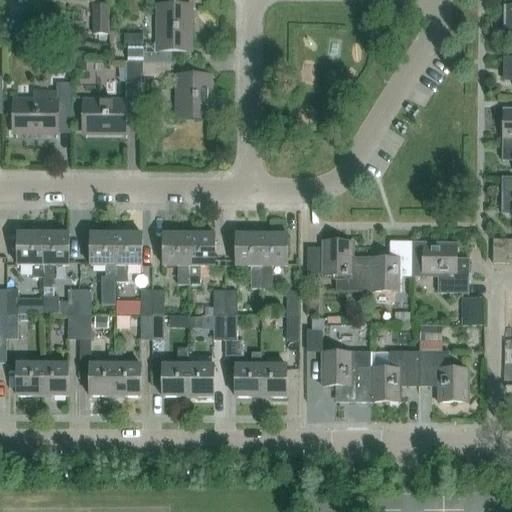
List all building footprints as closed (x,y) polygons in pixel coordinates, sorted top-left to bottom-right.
[(107,36),(107,8),(92,8),(92,36),(107,36)] [(511,35),(511,8),(503,8),(503,35),(511,35)] [(170,50),(194,51),(195,10),(155,9),(154,46),(142,45),(142,36),(123,36),(123,49),(127,49),(127,64),(142,64),(170,65),(170,50)] [(14,43),(35,43),(36,25),(14,24),(14,43)] [(86,57),(72,57),(72,72),(86,73),(86,57)] [(511,60),(502,61),(502,81),(511,81),(511,60)] [(85,138),(125,139),(125,120),(140,120),(141,83),(141,78),(142,78),(142,64),(127,64),(126,64),(126,83),(126,99),(86,98),(85,138)] [(170,78),(170,65),(142,64),(142,78),(170,78)] [(213,78),(174,77),(174,118),(213,118),(213,78)] [(33,99),(16,99),(16,139),(56,138),(55,119),(70,119),(70,85),(56,85),(56,93),(33,93),(33,99)] [(511,114),(502,114),(502,141),(511,141),(511,114)] [(511,141),(502,141),(502,154),(511,153),(511,141)] [(511,180),(502,181),(501,218),(511,217),(511,180)] [(33,279),(42,279),(43,235),(17,235),(17,267),(33,267),(33,279)] [(68,235),(43,235),(42,279),(42,289),(53,289),(53,268),(68,268),(68,235)] [(90,268),(114,268),(115,236),(90,235),(90,268)] [(141,236),(115,236),(114,268),(140,269),(141,236)] [(187,287),(188,236),(163,236),(163,268),(177,268),(177,287),(187,287)] [(213,237),(188,236),(187,287),(199,287),(199,268),(213,268),(213,237)] [(250,291),(260,291),(261,237),(235,237),(235,268),(250,268),(250,291)] [(286,237),(261,237),(260,291),(271,291),(272,269),(286,269),(286,237)] [(494,266),(506,266),(507,242),(494,242),(494,266)] [(409,277),(409,244),(396,244),(396,261),(370,261),(370,294),(399,294),(400,277),(409,277)] [(409,244),(409,277),(423,277),(423,275),(437,275),(437,293),(466,294),(466,261),(455,261),(455,247),(423,247),(423,244),(409,244)] [(370,294),(370,261),(350,261),(350,245),(322,245),(322,276),(335,276),(335,294),(370,294)] [(105,279),(101,279),(101,307),(115,307),(115,279),(105,279)] [(5,316),(17,317),(17,292),(5,292),(5,316)] [(66,293),(66,305),(58,305),(58,317),(66,317),(78,317),(78,293),(66,293)] [(78,293),(78,317),(90,317),(90,293),(78,293)] [(140,293),(140,317),(151,317),(151,293),(140,293)] [(151,317),(163,318),(163,293),(151,293),(151,317)] [(224,294),(213,294),(213,310),(213,318),(224,318),(224,294)] [(235,294),(224,294),(224,318),(236,318),(235,294)] [(285,319),(296,319),(296,294),(285,294),(285,319)] [(485,302),(469,301),(468,328),(485,328),(485,302)] [(127,317),(127,303),(117,303),(116,317),(127,317)] [(42,305),(27,304),(27,315),(41,316),(42,305)] [(16,342),(17,317),(5,316),(5,342),(16,342)] [(66,342),(77,342),(78,317),(66,317),(66,342)] [(90,317),(78,317),(77,342),(89,342),(90,317)] [(109,318),(95,317),(94,330),(108,331),(109,318)] [(139,342),(151,342),(151,317),(140,317),(139,342)] [(163,318),(151,317),(151,342),(163,343),(163,318)] [(224,318),(213,318),(213,343),(223,343),(224,318)] [(236,318),(224,318),(223,343),(235,343),(236,320),(236,318)] [(203,330),(203,319),(189,319),(189,330),(203,330)] [(296,319),(285,319),(285,344),(296,344),(296,319)] [(324,331),(324,321),(312,321),(312,331),(324,331)] [(440,326),(420,326),(420,340),(440,340),(440,326)] [(320,354),(320,333),(306,333),(306,354),(320,354)] [(162,367),(161,399),(187,400),(187,367),(187,359),(187,350),(176,350),(176,367),(162,367)] [(104,367),(89,367),(89,399),(114,399),(115,367),(115,354),(108,354),(108,357),(104,367)] [(124,367),(121,357),(121,355),(115,354),(115,367),(114,399),(140,399),(140,367),(124,367)] [(234,400),(260,400),(260,368),(260,354),(251,354),(251,368),(234,368),(234,400)] [(370,406),(369,371),(350,371),(351,355),(321,354),(321,389),(336,389),(336,406),(370,406)] [(369,371),(370,406),(399,406),(399,389),(417,389),(417,355),(369,354),(369,371)] [(417,355),(417,389),(436,389),(436,405),(466,405),(466,370),(446,370),(446,355),(417,355)] [(187,367),(187,400),(212,400),(212,367),(212,359),(187,359),(187,367)] [(16,398),(41,399),(42,366),(16,366),(16,398)] [(42,366),(41,399),(66,399),(66,366),(42,366)] [(260,368),(260,400),(285,400),(286,368),(260,368)]
